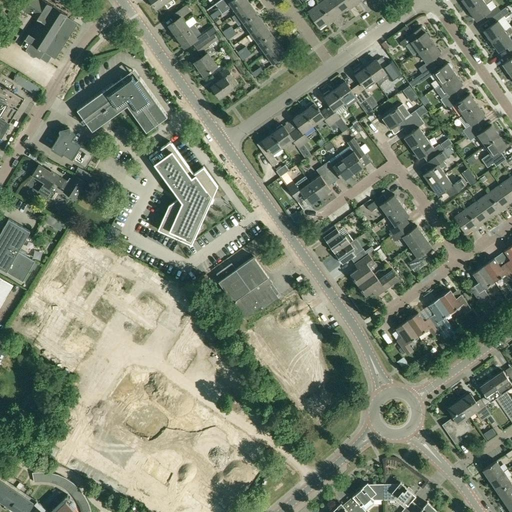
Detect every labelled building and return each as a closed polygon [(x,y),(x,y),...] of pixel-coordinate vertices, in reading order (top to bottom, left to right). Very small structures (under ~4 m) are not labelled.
[(26,49),(30,52),(30,55),(33,56),(36,56),(40,58),(47,62),(52,55),(55,58),(77,23),(74,21),(67,16),(68,14),(44,0),(26,0),(22,8),(38,19),(21,45),(26,49)] [(149,0),(150,1),(150,3),(152,6),(155,7),(156,9),(168,0),(149,0)] [(220,0),(215,3),(219,9),(222,12),(222,13),(232,6),(236,12),(250,2),(247,0),(220,0)] [(319,0),(317,1),(319,3),(332,22),(337,18),(336,16),(342,12),(333,0),(319,0)] [(354,5),(350,0),(333,0),(342,12),(348,8),(349,9),(354,5)] [(461,0),(468,10),(481,0),(461,0)] [(490,0),(481,0),(468,10),(476,20),(484,14),(488,19),(500,10),(497,5),(491,10),(486,4),(491,0),(490,0)] [(236,12),(243,22),(257,13),(250,2),(236,12)] [(307,11),(319,28),(325,24),(326,25),(332,22),(319,3),(307,11)] [(168,25),(176,37),(194,24),(197,21),(193,16),(185,22),(182,17),(190,11),(187,5),(173,15),(176,19),(168,25)] [(491,24),(483,30),(491,41),(505,30),(498,20),(508,12),(505,7),(500,10),(488,19),(491,24)] [(213,19),(222,12),(219,9),(210,15),(213,19)] [(243,22),(251,33),(264,23),(257,13),(243,22)] [(0,28),(0,30),(4,33),(10,25),(5,21),(0,28)] [(236,23),(222,33),(225,36),(233,30),(238,27),(236,23)] [(251,33),(258,43),(272,33),(264,23),(251,33)] [(194,24),(176,37),(184,48),(192,42),(196,47),(210,37),(205,29),(200,33),(194,24)] [(422,26),(400,41),(404,47),(411,41),(419,52),(434,42),(426,31),(422,26)] [(505,30),(491,41),(498,51),(506,46),(510,51),(511,49),(511,39),(509,35),(511,32),(511,30),(510,27),(505,30)] [(233,30),(225,36),(227,40),(236,34),(233,30)] [(258,43),(265,54),(279,44),(272,33),(258,43)] [(203,56),(194,62),(203,75),(217,66),(210,55),(215,52),(212,47),(216,44),(215,42),(217,40),(214,36),(197,48),(203,56)] [(426,62),(418,68),(422,73),(436,64),(432,59),(441,53),(434,42),(419,52),(426,62)] [(279,44),(265,54),(273,64),(286,54),(279,44)] [(245,47),(236,53),(240,57),(248,52),(245,47)] [(253,48),(248,52),(240,57),(242,61),(255,51),(253,48)] [(511,49),(510,51),(511,53),(511,56),(502,64),(510,74),(511,72),(511,49)] [(232,53),(228,55),(233,62),(237,59),(232,53)] [(376,59),(365,67),(375,81),(386,73),(391,81),(397,77),(389,67),(391,66),(392,67),(395,65),(387,54),(383,58),(382,56),(377,60),(376,59)] [(237,60),(234,63),(242,75),(246,72),(237,60)] [(436,64),(422,73),(425,78),(433,72),(438,78),(434,81),(437,86),(455,73),(447,62),(439,68),(436,64)] [(211,86),(219,98),(233,88),(232,88),(238,84),(226,67),(217,74),(221,79),(211,86)] [(260,67),(251,73),(254,77),(263,71),(260,67)] [(359,68),(354,72),(355,74),(361,82),(356,86),(365,99),(370,96),(365,88),(375,81),(365,67),(361,70),(359,68)] [(455,73),(437,86),(440,90),(444,87),(448,93),(440,99),(444,104),(457,94),(454,90),(462,84),(455,73)] [(128,105),(146,131),(167,116),(140,77),(137,80),(133,74),(125,80),(122,77),(77,108),(92,129),(128,105)] [(416,78),(409,82),(412,86),(419,82),(416,78)] [(345,81),(334,89),(344,103),(355,95),(362,106),(367,102),(365,99),(356,86),(351,89),(345,81)] [(4,87),(0,84),(0,135),(1,137),(17,110),(7,104),(14,93),(8,89),(9,88),(5,86),(4,87)] [(409,85),(403,88),(408,95),(413,91),(409,85)] [(323,107),(336,124),(337,126),(342,122),(340,119),(341,118),(335,110),(344,103),(334,89),(324,96),(329,103),(323,107)] [(457,94),(444,104),(447,109),(455,103),(463,114),(477,104),(469,93),(461,99),(457,94)] [(314,103),(304,111),(313,125),(323,117),(329,126),(330,125),(331,127),(336,124),(323,107),(319,110),(314,103)] [(470,124),(462,130),(463,132),(466,135),(479,125),(476,120),(484,114),(477,104),(463,114),(470,124)] [(397,107),(382,118),(390,129),(399,122),(403,128),(419,116),(415,110),(405,117),(397,107)] [(304,111),(293,118),(299,126),(294,130),(304,143),(309,151),(311,149),(306,142),(309,140),(303,132),(313,125),(304,111)] [(419,116),(403,128),(407,135),(404,137),(409,145),(412,149),(427,138),(419,126),(424,123),(419,116)] [(277,129),(273,133),(283,147),(293,139),(298,147),(304,143),(294,130),(289,133),(283,125),(282,124),(276,128),(277,129)] [(479,125),(466,135),(470,140),(477,135),(485,145),(499,135),(491,124),(483,130),(479,125)] [(60,133),(51,148),(62,155),(63,153),(72,159),(86,168),(94,154),(72,139),(75,133),(70,130),(69,127),(66,128),(66,126),(62,127),(62,129),(59,130),(60,133)] [(257,144),(272,166),(278,162),(272,154),(283,147),(273,133),(261,141),(262,141),(257,144)] [(490,153),(481,159),(487,167),(493,163),(495,166),(505,159),(499,150),(506,145),(499,135),(485,145),(490,153)] [(349,146),(338,153),(342,159),(353,174),(364,166),(358,158),(365,153),(361,147),(353,137),(347,142),(349,146)] [(427,138),(412,149),(419,158),(423,155),(427,162),(443,150),(439,143),(434,147),(427,138)] [(170,141),(149,156),(179,198),(169,205),(158,229),(192,244),(218,186),(203,166),(193,174),(170,141)] [(368,143),(364,146),(368,153),(373,150),(368,143)] [(444,150),(448,156),(453,152),(449,147),(444,150)] [(446,175),(441,168),(446,165),(442,160),(448,156),(444,150),(443,150),(427,162),(431,168),(423,174),(431,186),(446,175)] [(328,160),(323,165),(334,181),(340,177),(343,181),(353,174),(342,158),(332,166),(328,160)] [(33,173),(32,174),(44,182),(38,191),(49,198),(53,191),(49,189),(54,182),(65,189),(63,192),(75,199),(85,182),(74,174),(71,179),(69,178),(67,181),(51,171),(50,172),(39,164),(36,167),(35,166),(31,172),(33,173)] [(276,171),(280,176),(289,170),(285,164),(276,171)] [(320,175),(309,182),(320,197),(331,189),(328,185),(334,181),(323,165),(316,169),(320,175)] [(85,179),(88,180),(95,184),(98,178),(89,174),(85,179)] [(466,178),(471,184),(477,180),(472,174),(466,178)] [(438,195),(445,190),(449,196),(466,184),(462,177),(453,184),(446,175),(431,186),(438,195)] [(511,177),(511,176),(499,184),(511,201),(511,200),(511,177)] [(286,185),(287,186),(290,190),(298,202),(305,198),(310,205),(320,197),(309,182),(305,177),(295,183),(293,180),(286,185)] [(85,186),(93,190),(95,184),(88,180),(85,186)] [(488,192),(501,211),(506,207),(505,206),(511,201),(499,184),(488,192)] [(488,192),(476,201),(489,217),(495,213),(496,214),(501,211),(488,192)] [(371,211),(379,205),(388,217),(403,206),(394,194),(387,199),(383,194),(367,206),(371,211)] [(476,201),(465,209),(478,227),(483,223),(483,222),(489,217),(476,201)] [(403,206),(388,217),(394,226),(389,230),(393,236),(410,224),(405,218),(410,215),(403,206)] [(478,227),(465,209),(453,217),(465,234),(472,229),(473,231),(478,227)] [(61,230),(65,223),(48,214),(44,221),(61,230)] [(297,215),(291,219),(296,226),(302,222),(297,215)] [(35,260),(19,251),(30,231),(9,218),(0,233),(0,267),(23,281),(35,260)] [(321,234),(335,253),(353,240),(348,233),(343,237),(334,224),(321,234)] [(410,224),(393,236),(397,240),(402,236),(410,248),(425,237),(417,225),(413,228),(410,224)] [(112,226),(104,240),(114,245),(121,231),(112,226)] [(417,257),(408,263),(415,273),(431,261),(428,257),(425,252),(432,246),(425,237),(410,248),(417,257)] [(353,240),(335,253),(342,264),(350,258),(354,263),(368,253),(364,247),(355,254),(352,250),(359,246),(354,239),(353,240)] [(375,252),(382,261),(387,257),(381,248),(375,252)] [(78,258),(72,269),(82,274),(91,257),(82,252),(81,252),(78,258)] [(350,274),(358,285),(374,274),(369,268),(375,263),(368,253),(354,263),(358,268),(350,274)] [(232,263),(216,274),(220,280),(218,281),(233,301),(229,304),(237,316),(240,314),(243,318),(261,306),(263,309),(279,298),(277,295),(279,293),(272,283),(272,282),(254,256),(236,269),(232,263)] [(57,257),(43,278),(60,289),(66,278),(61,274),(68,263),(57,257)] [(91,257),(82,274),(92,279),(101,262),(91,257)] [(494,258),(483,265),(494,281),(505,273),(510,281),(511,279),(511,271),(505,263),(500,266),(494,258)] [(101,262),(92,279),(101,284),(110,267),(101,262)] [(478,282),(470,288),(480,302),(489,296),(484,288),(494,281),(483,265),(472,273),(478,282)] [(110,267),(101,284),(111,290),(120,272),(110,267)] [(374,274),(358,285),(365,296),(372,292),(376,297),(399,280),(392,270),(378,280),(374,274)] [(120,272),(111,290),(120,294),(130,277),(120,272)] [(0,306),(0,307),(13,285),(0,276),(0,306)] [(130,277),(120,294),(130,300),(139,282),(130,277)] [(139,282),(130,300),(139,305),(142,299),(149,287),(139,282)] [(38,287),(24,308),(35,315),(42,304),(48,308),(55,297),(38,287)] [(149,287),(142,299),(148,303),(145,308),(158,314),(167,297),(149,287)] [(450,289),(439,297),(450,313),(460,305),(465,313),(471,308),(457,289),(453,292),(450,289)] [(468,291),(463,294),(468,301),(472,297),(468,291)] [(428,305),(434,314),(429,317),(439,331),(445,327),(440,320),(450,313),(439,297),(428,305)] [(418,312),(407,320),(418,336),(429,328),(436,338),(441,334),(439,331),(429,317),(424,320),(418,312)] [(487,319),(484,315),(478,319),(481,324),(487,319)] [(32,332),(31,333),(40,339),(51,323),(43,316),(35,327),(32,332)] [(413,350),(408,343),(418,336),(407,320),(396,328),(402,336),(397,340),(407,354),(413,350)] [(51,323),(40,339),(49,345),(60,329),(51,323)] [(60,329),(49,345),(58,351),(69,335),(60,329)] [(69,335),(58,351),(67,358),(78,341),(69,335)] [(445,340),(439,344),(442,350),(445,348),(445,349),(450,346),(445,340)] [(78,341),(67,358),(75,364),(87,348),(78,341)] [(87,348),(75,364),(84,370),(96,354),(87,348)] [(209,358),(230,381),(240,372),(218,349),(209,358)] [(96,354),(84,370),(93,376),(101,365),(105,360),(96,354)] [(175,360),(168,371),(186,382),(193,371),(175,360)] [(101,365),(93,376),(110,389),(122,372),(110,364),(107,369),(101,365)] [(511,384),(503,370),(490,379),(501,394),(511,410),(511,400),(505,390),(511,385),(511,384)] [(168,371),(161,383),(179,394),(186,382),(168,371)] [(490,379),(480,386),(490,401),(495,398),(507,415),(511,411),(511,410),(501,394),(490,379)] [(161,383),(154,394),(172,405),(179,394),(161,383)] [(470,392),(459,400),(470,416),(475,412),(481,421),(486,417),(493,427),(498,424),(491,414),(480,397),(476,400),(470,392)] [(154,394),(147,405),(164,417),(172,405),(154,394)] [(481,398),(485,404),(489,402),(484,395),(481,398)] [(453,417),(442,424),(455,444),(461,439),(459,436),(470,428),(464,420),(470,416),(459,400),(447,408),(453,417)] [(79,416),(77,421),(88,426),(91,421),(99,424),(105,413),(83,403),(78,415),(79,416)] [(147,405),(140,417),(157,428),(164,417),(147,405)] [(77,421),(74,428),(85,432),(88,426),(77,421)] [(264,432),(256,439),(268,452),(269,454),(279,446),(275,441),(280,437),(267,422),(260,428),(264,432)] [(72,433),(69,439),(80,444),(83,438),(72,433)] [(243,439),(237,445),(250,460),(255,456),(259,460),(268,452),(256,439),(255,437),(247,444),(243,439)] [(66,444),(60,456),(82,465),(87,454),(78,450),(81,444),(80,444),(69,439),(67,445),(66,444)] [(234,455),(226,462),(228,464),(239,477),(249,469),(245,465),(250,460),(237,445),(230,451),(234,455)] [(482,470),(490,480),(503,471),(496,460),(485,468),(482,470)] [(126,463),(112,485),(153,510),(152,511),(153,511),(182,511),(194,493),(172,480),(167,488),(126,463)] [(216,466),(209,471),(222,486),(227,482),(231,487),(241,479),(239,477),(228,464),(220,470),(216,466)] [(490,480),(497,491),(511,481),(503,471),(490,480)] [(80,506),(81,511),(86,511),(91,511),(88,503),(84,495),(79,488),(73,482),(66,478),(58,474),(54,473),(49,472),(41,472),(32,472),(34,481),(41,481),(48,481),(55,483),(61,486),(67,490),(72,494),(76,500),(80,506)] [(0,502),(0,505),(6,508),(9,507),(15,511),(27,511),(34,503),(0,479),(0,502)] [(497,491),(504,502),(511,496),(511,483),(511,481),(497,491)] [(367,483),(352,497),(359,506),(354,510),(356,511),(364,511),(374,504),(373,500),(383,500),(383,485),(368,485),(367,483)] [(399,485),(383,485),(383,500),(395,500),(398,496),(408,505),(411,501),(415,496),(400,483),(399,485)] [(76,511),(66,500),(63,503),(62,505),(54,511),(76,511)] [(416,511),(413,509),(410,511),(435,511),(437,511),(427,503),(422,510),(419,511),(416,511)]
